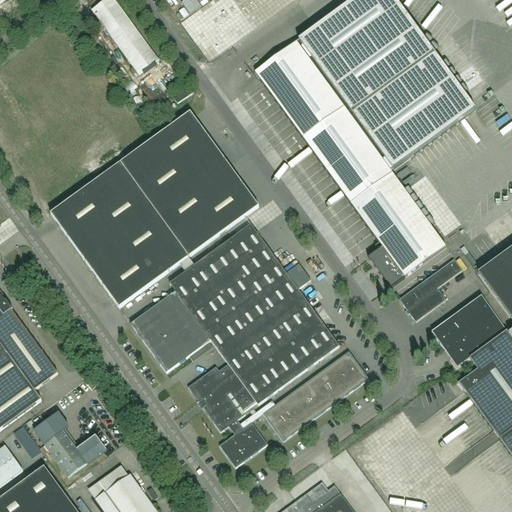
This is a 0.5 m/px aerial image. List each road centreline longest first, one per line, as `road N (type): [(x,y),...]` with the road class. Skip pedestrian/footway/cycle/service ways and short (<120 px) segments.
road 1 (unclassified): [(231,511),(398,390),(403,372),(142,0)]
road 2 (unclassified): [(228,511),(0,194)]
